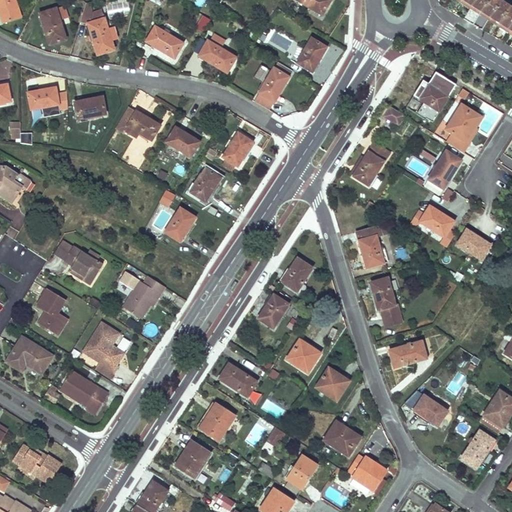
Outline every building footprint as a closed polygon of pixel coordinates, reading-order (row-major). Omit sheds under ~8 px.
[(16,0),(0,0),(0,12),(3,23),(22,17),(16,0)] [(331,0),(298,0),(322,15),(331,0)] [(462,0),(461,3),(470,9),(472,6),(462,0)] [(475,0),(472,6),(481,12),(488,0),(475,0)] [(488,0),(481,12),(490,17),(501,0),(500,0),(488,0)] [(501,0),(490,17),(499,23),(511,3),(505,0),(503,0),(502,1),(501,0)] [(94,12),(92,1),(87,2),(80,22),(88,25),(91,32),(88,35),(88,38),(93,42),(97,54),(116,49),(113,40),(119,39),(115,26),(109,28),(103,9),(94,12)] [(511,3),(499,23),(508,29),(511,21),(511,3)] [(472,6),(470,9),(479,15),(481,12),(472,6)] [(57,7),(40,12),(50,43),(66,39),(57,7)] [(481,12),(479,15),(488,20),(490,17),(481,12)] [(490,17),(488,20),(497,26),(499,23),(490,17)] [(499,23),(497,26),(506,31),(508,29),(499,23)] [(183,44),(155,27),(147,41),(174,58),(183,44)] [(227,43),(215,35),(211,43),(223,50),(227,43)] [(326,47),(311,38),(297,62),(312,71),(326,47)] [(226,73),(236,58),(223,50),(211,43),(209,41),(200,57),(226,73)] [(263,79),(269,70),(263,66),(257,75),(263,79)] [(289,77),(274,68),(259,93),(274,102),(289,77)] [(448,96),(429,83),(418,98),(438,111),(448,96)] [(8,85),(0,86),(0,103),(12,102),(8,85)] [(56,88),(28,93),(31,110),(58,105),(59,105),(57,95),(56,88)] [(58,105),(59,109),(67,108),(67,93),(57,95),(59,105),(58,105)] [(269,110),(274,102),(259,93),(254,101),(269,110)] [(102,96),(75,102),(79,119),(106,114),(102,96)] [(481,116),(462,104),(446,129),(452,133),(446,142),(459,150),(473,128),(481,116)] [(404,115),(389,106),(383,116),(398,125),(404,115)] [(161,125),(130,107),(118,128),(125,132),(128,127),(153,140),(161,125)] [(425,115),(433,120),(438,112),(430,107),(425,115)] [(20,124),(10,124),(11,135),(21,135),(20,124)] [(200,142),(176,127),(167,142),(191,157),(200,142)] [(473,128),(459,150),(463,152),(477,130),(473,128)] [(33,132),(22,132),(22,144),(33,143),(33,132)] [(59,143),(60,135),(44,132),(43,140),(59,143)] [(254,142),(239,133),(224,157),(238,166),(254,142)] [(389,153),(375,142),(353,175),(368,185),(389,153)] [(422,148),(418,155),(432,163),(436,157),(422,148)] [(461,160),(446,151),(428,179),(443,189),(461,160)] [(412,160),(408,169),(423,175),(427,165),(412,160)] [(5,166),(0,166),(0,192),(13,201),(23,186),(13,180),(16,177),(17,178),(19,174),(17,173),(17,174),(5,166)] [(221,178),(206,168),(191,192),(206,202),(221,178)] [(428,179),(423,186),(438,196),(443,189),(428,179)] [(441,197),(448,200),(453,191),(447,188),(441,197)] [(167,189),(159,201),(169,207),(176,194),(167,189)] [(0,192),(0,197),(11,205),(13,201),(0,192)] [(370,201),(366,208),(374,213),(378,207),(370,201)] [(454,221),(430,205),(420,220),(444,236),(454,221)] [(196,218),(181,208),(166,231),(182,241),(196,218)] [(42,233),(28,223),(17,237),(31,248),(42,233)] [(379,226),(356,231),(366,267),(384,263),(377,236),(382,234),(379,226)] [(490,244),(466,229),(456,244),(481,260),(490,244)] [(63,239),(54,254),(64,261),(73,246),(63,239)] [(73,246),(64,261),(72,266),(70,268),(78,272),(84,276),(82,280),(90,286),(103,265),(97,261),(87,255),(73,246)] [(91,249),(87,255),(97,261),(101,256),(91,249)] [(313,267),(298,258),(282,282),(297,291),(313,267)] [(84,276),(78,272),(76,276),(82,280),(84,276)] [(165,288),(147,276),(143,284),(139,282),(122,308),(141,319),(150,305),(157,293),(160,295),(165,288)] [(388,278),(370,282),(378,310),(380,309),(385,327),(403,322),(398,304),(396,305),(388,278)] [(65,300),(46,289),(35,307),(45,313),(37,324),(53,334),(58,326),(61,328),(67,320),(57,313),(65,300)] [(160,295),(157,293),(150,305),(153,307),(160,295)] [(288,304),(274,295),(258,318),(273,327),(288,304)] [(294,331),(299,323),(292,319),(287,327),(294,331)] [(118,334),(101,323),(82,353),(99,363),(94,369),(110,379),(117,366),(114,364),(115,361),(118,363),(124,353),(112,346),(118,334)] [(61,328),(58,326),(53,334),(56,336),(61,328)] [(49,358),(19,339),(5,361),(19,370),(24,363),(40,373),(49,358)] [(320,353),(300,339),(287,359),(307,372),(320,353)] [(427,359),(423,340),(389,349),(394,368),(427,359)] [(257,381),(229,363),(220,378),(247,396),(257,381)] [(350,381),(329,367),(324,374),(345,388),(350,381)] [(108,394),(71,371),(59,391),(74,400),(75,398),(88,406),(87,408),(86,410),(94,416),(108,394)] [(345,388),(324,374),(316,387),(337,400),(345,388)] [(452,391),(461,389),(460,381),(450,382),(452,391)] [(56,406),(62,396),(48,387),(42,397),(56,406)] [(511,410),(511,398),(500,389),(479,420),(498,433),(511,410)] [(447,411),(424,394),(414,410),(437,426),(447,411)] [(88,406),(75,398),(74,400),(87,408),(88,406)] [(234,415),(216,403),(199,427),(219,440),(234,415)] [(454,415),(447,411),(437,426),(443,430),(454,415)] [(360,436),(336,420),(331,427),(355,443),(360,436)] [(255,425),(245,439),(254,445),(264,431),(255,425)] [(285,433),(275,426),(267,439),(277,445),(285,433)] [(355,443),(331,427),(324,439),(347,455),(355,443)] [(494,440),(479,430),(460,458),(475,468),(494,440)] [(210,453),(191,440),(175,465),(194,477),(210,453)] [(61,467),(47,458),(44,463),(29,453),(30,452),(21,447),(12,463),(48,487),(61,467)] [(47,458),(32,448),(30,452),(29,453),(44,463),(47,458)] [(358,454),(347,470),(353,474),(351,476),(373,490),(386,470),(365,456),(364,458),(358,454)] [(317,464),(302,455),(286,479),(287,479),(298,487),(301,489),(317,464)] [(276,471),(265,464),(262,470),(272,477),(276,471)] [(0,489),(5,492),(11,480),(0,473),(0,489)] [(294,493),(298,487),(287,479),(282,486),(294,493)] [(167,490),(153,480),(145,493),(138,503),(137,504),(148,511),(152,511),(161,498),(167,490)] [(285,511),(293,501),(273,488),(260,508),(266,511),(285,511)] [(136,502),(138,503),(145,493),(142,491),(136,502)] [(234,502),(220,493),(215,501),(229,510),(234,502)] [(3,500),(0,497),(0,511),(28,511),(15,503),(13,506),(3,500)] [(15,503),(5,497),(3,500),(13,506),(15,503)] [(155,511),(164,499),(161,498),(152,511),(155,511)] [(159,511),(166,511),(171,505),(166,502),(159,511)]
